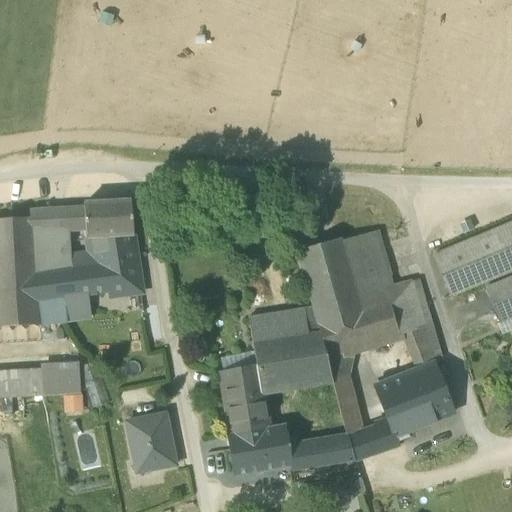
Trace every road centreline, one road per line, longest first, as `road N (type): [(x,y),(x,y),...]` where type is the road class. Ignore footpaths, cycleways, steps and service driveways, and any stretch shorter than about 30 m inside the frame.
road 1 (unclassified): [(148,164),(277,179),(511,185)]
road 2 (unclassified): [(203,511),(166,320),(148,164)]
road 3 (unclassified): [(0,173),(148,164)]
